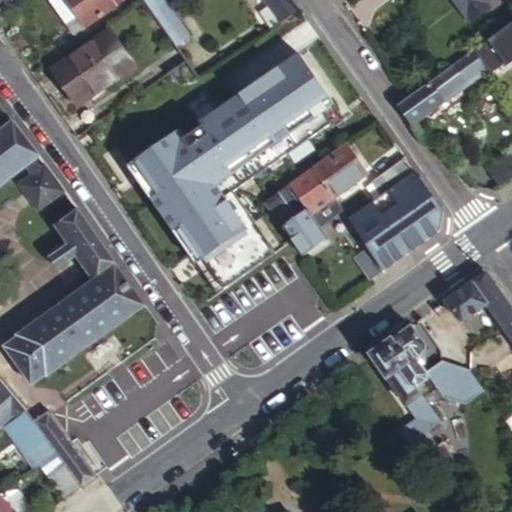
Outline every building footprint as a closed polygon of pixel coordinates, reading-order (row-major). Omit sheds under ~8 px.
[(45,0),(46,0),(63,25),(80,13),(88,25),(118,5),(114,0),(45,0)] [(163,0),(142,0),(150,11),(174,45),(187,36),(163,0)] [(278,19),(280,22),(299,8),(293,0),(264,0),(268,5),(278,19)] [(449,0),(464,22),(485,8),(480,1),(481,0),(449,0)] [(269,26),(278,19),(268,5),(258,12),(269,26)] [(80,13),(63,25),(71,36),(88,25),(80,13)] [(49,72),(76,108),(134,68),(107,31),(49,72)] [(286,49),(320,96),(339,82),(305,35),(286,49)] [(489,45),(474,55),(487,73),(501,64),(489,45)] [(160,76),(184,60),(176,47),(148,65),(157,79),(160,76)] [(468,54),(451,66),(462,83),(480,70),(468,54)] [(276,191),(197,78),(184,60),(160,76),(188,114),(193,109),(221,147),(246,182),(280,229),(294,219),(285,205),(297,196),(287,183),(276,191)] [(451,66),(411,95),(394,106),(410,128),(445,104),(441,98),(462,83),(451,66)] [(462,83),(441,98),(445,104),(484,76),(480,70),(462,83)] [(362,106),(342,121),(351,134),(372,119),(362,106)] [(0,186),(29,165),(35,174),(22,184),(32,197),(59,178),(48,164),(44,168),(37,159),(42,155),(15,120),(0,131),(0,186)] [(366,172),(344,142),(313,165),(326,184),(331,190),(335,195),(366,172)] [(221,147),(214,152),(239,187),(246,182),(221,147)] [(373,177),(384,191),(413,169),(403,155),(373,177)] [(511,175),(511,166),(508,160),(487,175),(495,187),(511,175)] [(326,184),(313,165),(287,183),(297,196),(301,202),(323,187),(326,184)] [(365,227),(373,239),(369,242),(387,268),(432,236),(441,209),(416,174),(372,207),(379,216),(365,227)] [(67,190),(59,178),(32,197),(41,209),(67,190)] [(335,195),(331,190),(327,192),(323,187),(301,202),(309,213),(335,195)] [(280,229),(290,242),(301,258),(328,239),(309,213),(301,202),(297,196),(285,205),(294,219),(280,229)] [(146,306),(81,210),(56,229),(67,245),(50,257),(59,269),(75,258),(88,276),(92,276),(93,277),(14,332),(15,335),(2,345),(29,383),(41,374),(43,376),(86,347),(105,334),(146,306)] [(387,268),(369,242),(356,251),(367,266),(360,273),(365,280),(374,274),(375,277),(387,268)] [(511,304),(488,271),(445,301),(462,323),(468,325),(489,310),(511,341),(511,304)] [(369,354),(372,357),(417,420),(400,433),(422,464),(450,443),(440,429),(446,424),(426,395),(433,391),(429,386),(435,381),(420,360),(428,355),(428,350),(410,325),(369,354)] [(110,341),(105,334),(86,347),(90,354),(110,341)] [(0,398),(16,417),(29,407),(2,377),(0,379),(0,398)] [(16,417),(0,398),(0,428),(5,425),(10,421),(16,417)] [(36,418),(29,407),(16,417),(10,421),(41,462),(57,451),(38,421),(36,418)] [(79,487),(95,475),(50,408),(36,418),(38,421),(57,451),(79,487)] [(10,421),(5,425),(35,466),(41,462),(10,421)] [(79,487),(57,451),(41,462),(65,497),(79,487)] [(0,511),(27,511),(30,509),(24,502),(26,500),(16,488),(0,491),(0,511)]
